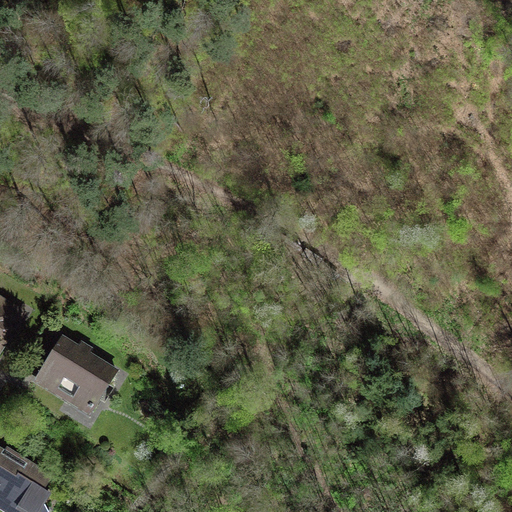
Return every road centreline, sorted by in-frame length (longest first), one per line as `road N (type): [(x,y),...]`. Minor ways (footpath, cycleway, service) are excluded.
road 1 (track): [(0,90),(320,250),(384,291),(511,397)]
road 2 (track): [(245,363),(320,250)]
